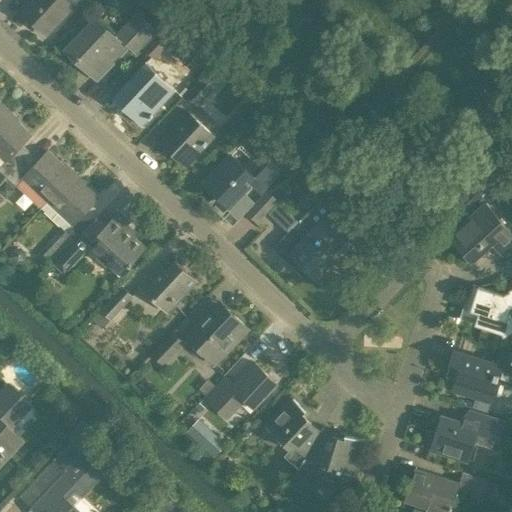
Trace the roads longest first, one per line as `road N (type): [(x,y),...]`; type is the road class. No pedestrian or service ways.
road 1 (residential): [(0,46),(328,352)]
road 2 (residential): [(401,405),(438,280),(415,258),(328,352)]
